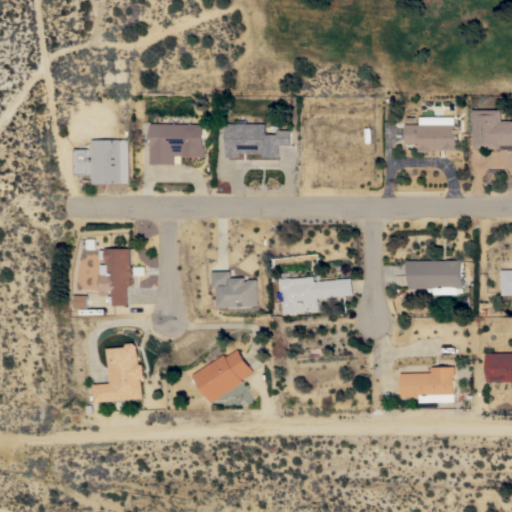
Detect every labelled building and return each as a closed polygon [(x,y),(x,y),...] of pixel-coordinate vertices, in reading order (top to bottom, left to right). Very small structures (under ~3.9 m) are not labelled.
[(511,144),(501,144),(501,148),(475,148),(475,109),(503,109),(503,120),(511,120),(511,144)] [(458,149),(432,150),(432,151),(419,151),(419,147),(420,147),(420,142),(407,143),(407,124),(421,124),(421,117),(455,117),(456,120),(459,120),(460,126),(457,126),(458,149)] [(239,123),(239,119),(247,119),(247,123),(268,123),(267,133),(278,133),(278,129),(292,129),(292,144),(280,144),(280,157),(263,156),(263,153),(240,153),(240,156),(228,156),(228,123),(239,123)] [(205,124),(205,157),(183,156),(183,162),(176,162),(176,164),(151,164),(152,122),(205,124)] [(93,183),(92,139),(128,138),(128,182),(93,183)] [(76,174),(76,148),(88,148),(89,174),(76,174)] [(113,304),(113,303),(109,303),(109,295),(113,295),(113,285),(108,285),(108,283),(102,283),(102,263),(108,263),(108,261),(107,261),(107,259),(102,259),(102,249),(107,249),(107,248),(132,247),(133,266),(134,266),(134,275),(132,275),(132,285),(129,285),(129,304),(113,304)] [(463,259),(463,275),(464,275),(464,285),(463,285),(463,292),(457,292),(457,294),(434,294),(434,291),(427,291),(427,288),(410,288),(410,275),(408,275),(408,260),(463,259)] [(511,269),(511,294),(502,294),(502,269),(511,269)] [(219,307),(218,287),(215,287),(214,271),(232,270),(233,277),(246,276),(246,280),(249,280),(249,279),(258,279),(259,305),(219,307)] [(355,294),(318,297),(319,310),(284,313),(283,301),(279,301),(279,292),(283,291),(281,278),(294,276),(294,277),(316,275),(316,280),(353,277),(355,294)] [(89,308),(75,307),(76,294),(89,295),(89,308)] [(141,363),(145,363),(146,377),(143,377),(145,398),(98,401),(97,384),(113,382),(110,347),(128,346),(130,342),(137,342),(140,345),(141,363)] [(199,381),(197,383),(194,378),(197,377),(195,374),(227,353),(229,356),(240,348),(255,371),(244,378),(245,380),(212,402),(199,381)] [(511,351),(511,381),(488,381),(488,352),(511,351)] [(433,371),(433,366),(456,365),(457,375),(455,375),(456,400),(421,401),(421,396),(404,397),(403,373),(433,371)]
